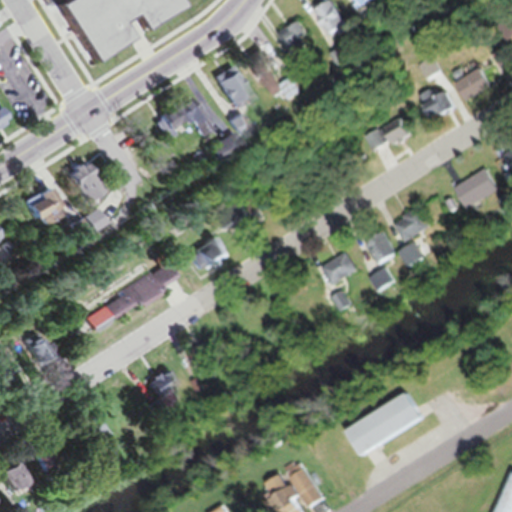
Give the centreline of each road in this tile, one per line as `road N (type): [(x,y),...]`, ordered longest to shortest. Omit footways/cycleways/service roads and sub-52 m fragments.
road 1 (residential): [(0,430),(511,107)]
road 2 (primary): [(0,164),(224,27),(251,0)]
road 3 (residential): [(387,495),(511,415)]
road 4 (residential): [(84,111),(13,0)]
